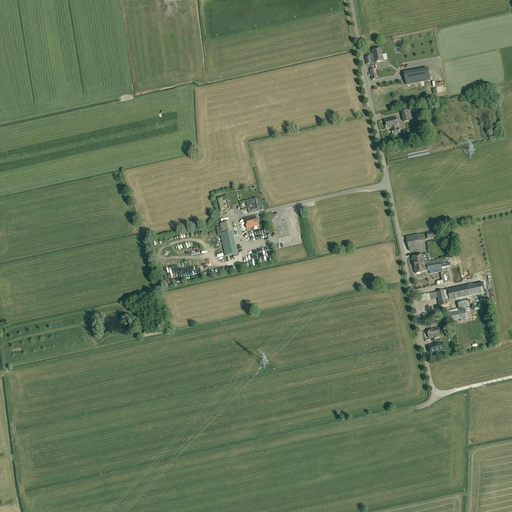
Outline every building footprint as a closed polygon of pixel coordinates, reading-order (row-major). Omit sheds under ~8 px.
[(369,57),(365,58),(366,65),(375,63),(384,61),(381,49),(372,51),(373,54),(368,55),(369,57)] [(405,84),(429,80),(428,72),(426,72),(425,66),(403,70),(405,84)] [(370,71),(372,80),(378,79),(376,69),(370,71)] [(393,135),(400,133),(399,128),(397,129),(396,126),(398,126),(396,118),(385,120),(387,129),(392,127),(393,130),(391,130),(393,135)] [(228,200),(227,196),(222,198),(218,199),(221,210),(225,209),(223,201),(228,200)] [(262,205),(259,206),(257,199),(246,201),(249,213),(260,211),(262,210),(263,209),(262,205)] [(247,228),(258,226),(256,216),(245,219),(247,228)] [(293,242),(303,239),(298,219),(293,221),(293,223),(290,224),(289,220),(283,221),(283,223),(286,234),(291,233),(293,242)] [(223,234),(220,235),(225,256),(228,256),(238,253),(230,222),(220,224),(221,226),(223,234)] [(421,249),(418,234),(406,237),(409,251),(421,249)] [(412,257),(414,265),(424,263),(422,255),(412,257)] [(426,271),(430,271),(430,275),(440,273),(443,272),(442,268),(440,260),(424,263),(426,271)] [(452,260),(451,269),(457,270),(457,272),(460,273),(460,268),(457,268),(457,261),(452,260)] [(424,263),(414,265),(415,273),(426,271),(424,263)] [(453,289),(456,299),(485,293),(483,282),(453,289)] [(439,306),(448,304),(445,292),(445,290),(436,292),(439,306)] [(470,307),(468,299),(457,302),(459,310),(470,307)] [(461,310),(447,313),(449,321),(463,318),(467,317),(465,309),(461,310)] [(440,335),(438,327),(426,330),(428,338),(440,335)] [(435,344),(428,346),(430,354),(444,350),(441,340),(435,342),(435,344)]
